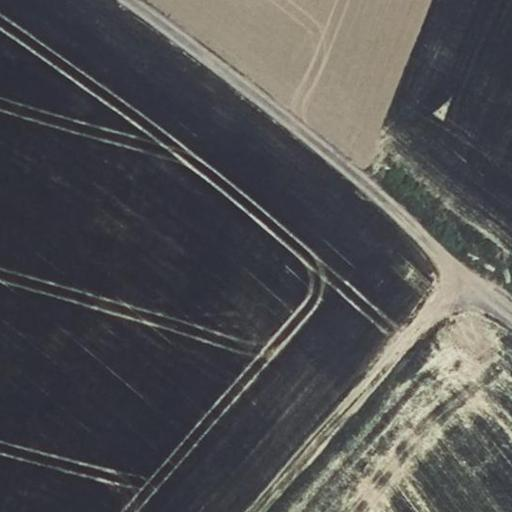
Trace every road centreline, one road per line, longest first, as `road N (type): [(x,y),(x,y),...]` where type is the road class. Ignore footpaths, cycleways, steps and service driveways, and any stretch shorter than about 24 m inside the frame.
road 1 (track): [(113,0),(448,263)]
road 2 (track): [(250,511),(412,329),(448,263)]
